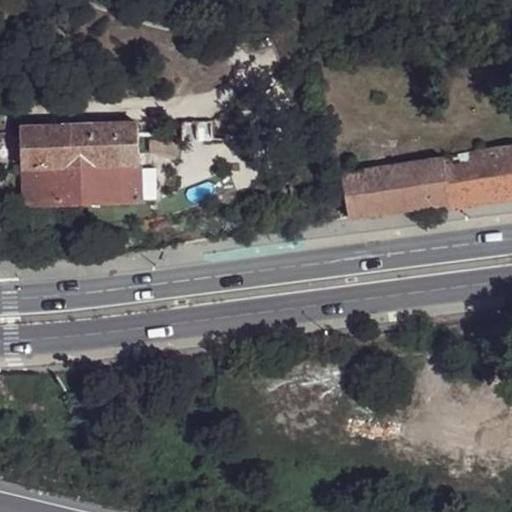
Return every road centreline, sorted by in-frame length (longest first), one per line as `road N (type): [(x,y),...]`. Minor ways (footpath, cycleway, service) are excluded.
road 1 (primary): [(511,238),(0,297)]
road 2 (primary): [(0,339),(511,280)]
